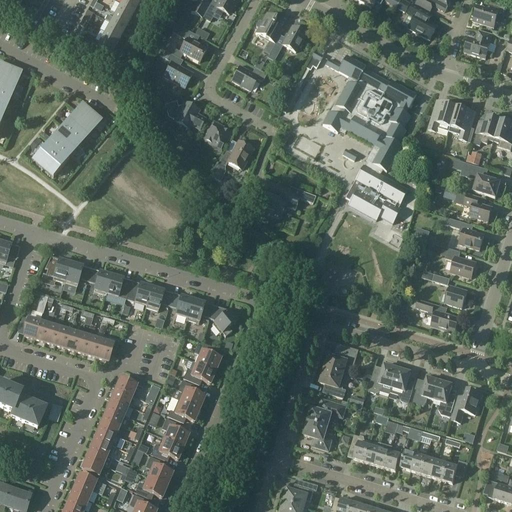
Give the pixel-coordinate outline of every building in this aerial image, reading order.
[(22,1),(19,0),(4,0),(3,4),(17,11),(22,1)] [(139,4),(132,0),(123,0),(120,6),(134,13),(139,4)] [(188,0),(196,4),(191,13),(202,19),(210,5),(204,1),(204,0),(188,0)] [(212,4),(203,20),(210,24),(217,11),(229,17),(237,0),(220,0),(217,7),(212,4)] [(353,0),(353,1),(370,10),(374,3),(380,6),(383,0),(353,0)] [(446,0),(427,0),(426,0),(417,0),(414,7),(429,15),(433,8),(444,14),(451,2),(446,0)] [(401,1),(396,11),(404,16),(409,6),(401,1)] [(485,12),(477,10),(473,24),(493,31),(495,24),(502,26),(504,18),(503,17),(505,9),(495,5),(493,11),(487,9),(485,12)] [(120,6),(115,15),(129,23),(134,13),(120,6)] [(421,20),(425,14),(412,6),(406,17),(413,20),(407,31),(429,43),(436,28),(421,20)] [(113,20),(108,17),(105,22),(110,25),(124,32),(129,23),(115,15),(113,20)] [(256,29),(258,30),(255,36),(265,41),(275,46),(276,44),(283,31),(273,25),(276,20),(266,15),(261,24),(259,23),(257,24),(256,27),(256,29)] [(184,41),(185,39),(188,33),(172,24),(172,25),(168,31),(168,33),(184,41)] [(124,32),(110,25),(105,34),(118,42),(124,32)] [(292,29),(288,37),(282,47),(283,48),(295,54),(305,36),(292,29)] [(100,32),(96,41),(100,43),(100,44),(113,51),(118,42),(105,34),(105,35),(100,32)] [(477,33),(475,42),(468,40),(464,55),(485,61),(492,38),(477,33)] [(168,44),(161,40),(159,49),(165,53),(168,44)] [(180,54),(199,64),(206,52),(187,41),(180,54)] [(113,51),(100,44),(94,54),(108,61),(113,51)] [(276,44),(275,46),(267,60),(274,64),(283,48),(282,47),(276,44)] [(192,76),(179,69),(183,62),(165,53),(161,59),(172,65),(164,79),(184,90),(192,76)] [(323,59),(314,54),(307,66),(316,71),(323,59)] [(333,107),(322,128),(337,136),(338,133),(344,137),(346,133),(374,148),(365,163),(366,163),(364,168),(363,168),(345,200),(350,203),(347,207),(348,208),(376,223),(378,219),(392,226),(400,212),(398,210),(407,193),(374,174),(377,169),(386,174),(393,161),(401,148),(398,146),(405,133),(403,132),(410,119),(405,116),(407,112),(408,112),(416,97),(391,83),(390,85),(364,71),(365,69),(346,59),(340,69),(328,62),(325,67),(348,80),(346,83),(348,85),(335,108),(333,107)] [(258,63),(255,69),(260,72),(264,65),(260,63),(258,63)] [(0,126),(2,121),(0,120),(0,118),(7,101),(9,97),(12,91),(14,92),(22,74),(0,64),(0,126)] [(254,70),(251,75),(239,69),(231,83),(250,93),(257,82),(262,84),(266,77),(254,70)] [(184,104),(183,107),(178,108),(177,103),(165,107),(168,119),(174,122),(174,123),(189,131),(191,127),(199,132),(205,121),(197,116),(199,112),(184,104)] [(437,103),(428,132),(436,135),(437,130),(448,133),(456,109),(437,103)] [(69,121),(71,123),(67,128),(63,125),(60,128),(62,129),(56,136),(58,138),(54,144),(50,140),(47,143),(51,147),(49,149),(47,148),(33,163),(53,180),(69,161),(66,159),(79,144),(82,141),(92,129),(95,131),(102,123),(82,106),(69,121)] [(475,115),(456,109),(448,133),(459,136),(458,142),(466,144),(475,115)] [(476,135),(473,146),(479,148),(481,144),(487,145),(488,141),(493,143),(500,122),(488,119),(485,126),(479,124),(476,135)] [(500,122),(493,143),(498,145),(497,149),(510,152),(511,146),(511,133),(509,133),(511,126),(500,122)] [(221,153),(231,135),(213,125),(203,143),(221,153)] [(29,148),(33,152),(41,143),(37,139),(29,148)] [(219,166),(211,179),(220,184),(225,174),(225,169),(227,165),(242,173),(254,151),(238,142),(236,145),(230,155),(226,153),(225,153),(218,166),(219,166)] [(406,149),(404,155),(411,158),(413,151),(406,149)] [(468,157),(466,163),(478,167),(481,156),(472,154),(471,157),(468,157)] [(478,178),(480,170),(464,165),(461,174),(468,176),(467,180),(476,183),(473,193),(495,200),(499,185),(478,178)] [(457,193),(454,204),(463,207),(467,196),(457,193)] [(315,198),(304,194),(301,201),(312,206),(315,198)] [(299,200),(287,196),(286,195),(284,202),(266,195),(260,210),(270,214),(269,217),(279,221),(283,213),(285,213),(287,209),(294,212),(299,200)] [(231,199),(233,204),(240,202),(238,196),(231,199)] [(467,196),(463,207),(472,210),(470,219),(487,224),(492,211),(484,208),(478,206),(480,200),(467,196)] [(445,227),(447,220),(440,218),(438,225),(445,227)] [(461,224),(447,220),(445,227),(459,231),(461,224)] [(418,241),(421,232),(416,230),(413,239),(418,241)] [(483,238),(463,232),(462,238),(459,247),(479,253),(483,238)] [(1,242),(0,244),(0,266),(5,268),(7,260),(16,263),(19,254),(20,250),(19,249),(19,250),(8,247),(8,244),(1,242)] [(450,275),(470,281),(475,265),(458,260),(460,254),(448,251),(448,253),(446,259),(445,261),(454,264),(450,275)] [(254,274),(262,263),(252,257),(245,268),(254,274)] [(49,263),(45,271),(47,272),(46,277),(46,278),(53,280),(53,281),(53,283),(55,283),(65,286),(72,263),(63,261),(62,263),(51,260),(52,260),(51,259),(49,263)] [(72,263),(65,286),(67,287),(77,290),(79,282),(79,281),(87,284),(89,280),(91,271),(91,272),(79,268),(80,266),(72,263)] [(89,280),(87,284),(96,286),(96,287),(93,295),(106,299),(106,297),(113,276),(104,273),(103,275),(91,272),(92,271),(91,271),(89,280)] [(113,276),(106,297),(118,300),(126,302),(132,283),(131,284),(120,280),(120,278),(113,276)] [(447,288),(449,281),(434,277),(432,283),(447,288)] [(132,283),(126,302),(135,305),(134,305),(146,308),(152,288),(144,285),(143,288),(132,284),(132,283)] [(152,288),(146,308),(145,311),(158,314),(160,306),(168,309),(173,295),(172,295),(172,296),(160,293),(161,290),(152,288)] [(466,294),(450,289),(445,306),(461,311),(466,294)] [(173,295),(168,309),(177,311),(175,317),(187,320),(193,300),(185,297),(184,300),(173,296),(173,295)] [(193,300),(187,320),(186,323),(198,326),(201,318),(209,321),(213,309),(213,308),(213,307),(212,308),(201,305),(202,303),(193,300)] [(435,307),(418,302),(415,310),(432,315),(435,307)] [(213,309),(209,321),(213,322),(215,324),(212,327),(220,337),(222,335),(225,339),(232,334),(228,330),(237,323),(229,313),(226,315),(224,312),(213,309)] [(435,314),(433,320),(431,329),(454,336),(458,321),(435,314)] [(23,320),(19,332),(25,334),(24,336),(24,338),(35,342),(41,325),(42,321),(30,318),(29,321),(23,320)] [(41,325),(35,342),(45,345),(50,327),(41,325)] [(50,327),(45,345),(56,348),(61,331),(50,327)] [(61,331),(56,348),(66,351),(71,334),(61,331)] [(82,337),(71,334),(66,351),(77,354),(82,337)] [(92,340),(82,337),(77,354),(87,357),(92,340)] [(103,343),(92,340),(87,357),(98,361),(103,343)] [(103,343),(98,361),(108,364),(114,347),(111,346),(112,343),(105,341),(104,344),(103,343)] [(198,345),(194,356),(199,358),(196,365),(196,366),(215,374),(220,361),(212,358),(209,357),(212,349),(201,346),(198,345)] [(337,347),(336,353),(334,359),(328,358),(324,372),(342,378),(346,367),(353,369),(357,353),(337,347)] [(185,377),(183,381),(197,387),(199,382),(202,383),(210,386),(215,374),(196,366),(187,362),(185,367),(186,371),(187,371),(185,377)] [(380,380),(372,378),(367,393),(375,396),(379,393),(389,397),(390,395),(391,390),(397,371),(384,367),(380,380)] [(397,371),(391,390),(390,395),(398,397),(401,403),(408,405),(412,390),(406,388),(410,375),(397,371)] [(342,378),(324,372),(320,385),(332,389),(330,397),(343,401),(345,393),(338,391),(342,378)] [(120,380),(115,392),(132,399),(137,388),(142,390),(144,385),(132,379),(130,384),(120,380)] [(416,390),(416,392),(412,405),(423,409),(426,404),(427,400),(434,402),(439,384),(427,380),(423,392),(416,390)] [(178,393),(177,394),(181,395),(178,403),(199,412),(204,399),(201,398),(193,395),(196,389),(182,383),(178,393)] [(451,387),(439,384),(434,402),(440,404),(438,412),(441,417),(451,420),(452,416),(451,415),(454,402),(448,400),(451,387)] [(0,409),(12,415),(20,400),(21,396),(11,391),(13,387),(11,386),(11,388),(7,386),(6,389),(0,386),(0,409)] [(149,405),(153,407),(159,391),(152,387),(145,404),(149,405)] [(115,392),(111,401),(128,409),(132,399),(115,392)] [(456,404),(453,416),(451,423),(460,425),(464,414),(475,417),(481,396),(466,392),(462,406),(456,404)] [(171,411),(176,399),(168,396),(163,407),(171,411)] [(20,400),(12,415),(11,419),(37,430),(45,411),(34,406),(36,402),(35,401),(34,403),(31,401),(29,404),(20,400)] [(128,409),(111,401),(107,411),(124,419),(128,409)] [(317,413),(312,411),(308,424),(327,430),(331,415),(343,419),(345,409),(321,402),(317,413)] [(199,412),(178,403),(173,415),(169,413),(167,419),(180,425),(183,420),(194,424),(199,412)] [(62,409),(53,406),(48,421),(57,424),(62,409)] [(156,408),(153,414),(159,416),(162,410),(156,408)] [(107,411),(102,421),(119,428),(124,419),(107,411)] [(386,428),(387,423),(388,421),(378,418),(375,425),(386,428)] [(102,421),(98,431),(115,438),(119,428),(102,421)] [(166,421),(162,431),(162,432),(168,434),(167,434),(164,441),(183,450),(188,437),(180,434),(177,433),(180,427),(166,421)] [(327,430),(308,424),(304,438),(314,441),(311,449),(328,453),(331,443),(329,440),(324,439),(327,430)] [(131,438),(134,432),(123,428),(121,434),(131,438)] [(98,431),(94,441),(111,448),(115,450),(116,450),(120,440),(115,438),(98,431)] [(354,437),(350,450),(356,452),(353,461),(364,464),(370,445),(364,443),(363,439),(360,438),(360,439),(354,437)] [(94,441),(90,451),(107,458),(110,460),(115,450),(111,448),(94,441)] [(183,450),(164,441),(161,450),(155,447),(151,457),(164,463),(167,458),(178,462),(183,450)] [(376,446),(370,445),(364,464),(374,467),(381,446),(378,445),(376,446)] [(381,446),(374,467),(385,471),(391,449),(381,446)] [(391,449),(385,471),(395,474),(402,453),(391,449)] [(90,451),(86,461),(103,468),(107,458),(90,451)] [(137,452),(134,459),(141,462),(144,455),(137,452)] [(411,455),(405,453),(400,470),(411,473),(417,453),(415,452),(412,453),(411,455)] [(417,453),(411,473),(421,477),(426,460),(427,457),(420,456),(419,453),(417,453)] [(148,480),(167,488),(172,475),(161,471),(163,465),(150,459),(146,470),(151,472),(148,480)] [(436,463),(426,460),(421,477),(431,480),(436,463)] [(103,468),(86,461),(82,471),(99,478),(103,468)] [(447,466),(436,463),(431,480),(442,483),(447,466)] [(447,466),(442,483),(452,486),(455,477),(457,472),(457,469),(447,466)] [(493,473),(491,480),(502,483),(504,476),(497,474),(494,474),(493,473)] [(96,483),(79,476),(75,486),(92,494),(92,493),(96,495),(100,485),(96,483)] [(167,488),(148,480),(145,487),(139,485),(135,495),(148,501),(151,496),(162,500),(167,488)] [(505,488),(495,485),(487,482),(483,496),(491,499),(491,501),(501,504),(505,488)] [(75,486),(71,496),(88,503),(92,494),(75,486)] [(511,502),(511,490),(505,488),(501,504),(511,507),(511,502)] [(11,492),(1,489),(0,492),(0,506),(0,507),(5,509),(11,492)] [(299,496),(291,493),(286,492),(285,493),(284,494),(284,496),(284,497),(284,499),(285,499),(284,504),(303,510),(305,503),(310,504),(313,493),(301,490),(299,496)] [(15,511),(22,496),(11,492),(5,509),(14,511),(15,511)] [(22,496),(15,511),(26,511),(28,510),(27,510),(31,499),(22,496)] [(84,511),(88,503),(71,496),(67,506),(80,511),(84,511)] [(133,511),(153,511),(145,509),(147,503),(134,497),(129,507),(135,510),(133,511)] [(333,509),(331,511),(349,511),(352,504),(341,501),(338,510),(333,509)]
